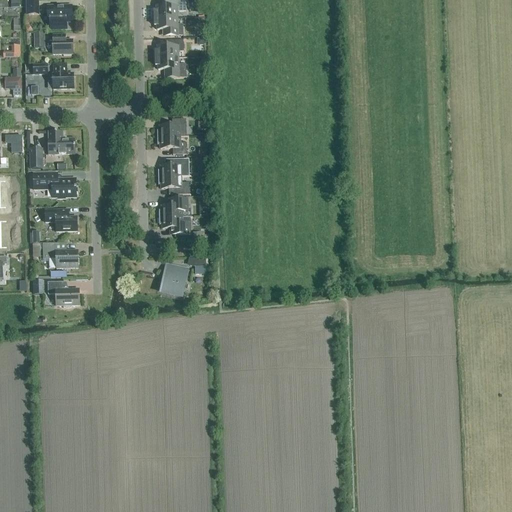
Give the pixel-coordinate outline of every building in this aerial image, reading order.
[(19,0),(11,0),(11,10),(20,10),(19,0)] [(154,13),(154,20),(177,19),(177,13),(186,12),(186,2),(186,1),(169,2),(169,8),(156,8),(157,12),(154,13)] [(38,2),(26,2),(27,16),(39,16),(38,2)] [(48,24),(50,24),(50,31),(66,30),(66,23),(72,23),(72,7),(48,8),(48,16),(50,15),(50,23),(48,23),(48,24)] [(157,31),(163,31),(163,37),(183,37),(183,36),(183,26),(177,26),(177,19),(154,20),(154,27),(157,27),(157,31)] [(44,35),(34,35),(34,49),(45,49),(44,35)] [(52,42),(53,56),(63,56),(63,57),(72,57),(72,56),(73,56),(72,41),(64,42),(64,40),(65,40),(65,36),(53,37),(53,42),(52,42)] [(155,60),(178,59),(178,53),(183,53),(183,42),(183,41),(170,42),(170,48),(157,48),(158,52),(155,53),(155,60)] [(178,66),(178,59),(155,60),(155,67),(158,67),(158,71),(164,71),(164,79),(171,79),(186,79),(186,78),(186,66),(178,66)] [(53,76),(53,91),(74,90),(73,75),(66,75),(66,72),(67,72),(67,65),(53,66),(53,76)] [(47,76),(47,66),(33,66),(33,76),(47,76)] [(21,79),(5,80),(5,90),(21,90),(21,79)] [(158,132),(157,132),(157,139),(180,138),(186,137),(186,132),(186,127),(185,127),(185,121),(186,121),(172,121),(172,127),(159,128),(160,132),(158,132)] [(63,133),(49,134),(49,141),(48,141),(48,156),(75,156),(75,140),(63,140),(63,133)] [(13,144),(13,153),(23,153),(23,137),(7,137),(7,144),(13,144)] [(180,144),(180,138),(157,139),(157,147),(158,146),(160,146),(160,150),(173,150),(173,156),(187,156),(186,156),(186,150),(187,150),(186,144),(180,144)] [(42,150),(30,150),(30,170),(43,170),(42,150)] [(158,172),(158,179),(181,178),(181,173),(187,172),(187,167),(186,167),(186,161),(187,161),(173,161),(173,167),(160,168),(161,172),(159,172),(158,172)] [(65,198),(76,198),(76,195),(77,195),(78,195),(78,189),(77,189),(76,190),(76,181),(57,182),(57,174),(33,175),(34,192),(34,190),(51,190),(52,191),(52,199),(57,199),(58,200),(64,199),(65,198)] [(181,184),(181,178),(158,179),(158,186),(159,186),(161,186),(161,190),(174,190),(174,196),(190,196),(189,196),(189,190),(190,190),(189,184),(181,184)] [(160,212),(159,212),(159,219),(182,218),(191,218),(191,210),(188,210),(188,207),(187,201),(188,201),(174,201),(174,207),(161,208),(162,212),(160,212)] [(59,211),(45,212),(45,224),(56,224),(56,233),(77,233),(77,218),(59,219),(59,211)] [(182,218),(159,219),(159,226),(160,226),(162,226),(162,230),(175,230),(175,236),(191,236),(190,236),(190,230),(191,230),(190,224),(182,224),(182,218)] [(43,260),(49,259),(49,270),(78,269),(78,252),(61,252),(61,245),(43,245),(43,260)] [(194,267),(206,267),(206,259),(189,259),(187,267),(194,268),(194,267)] [(161,292),(182,296),(183,293),(187,271),(180,269),(179,276),(165,273),(162,288),(161,292)] [(72,307),(79,307),(79,291),(64,291),(63,283),(47,284),(48,296),(56,296),(56,307),(63,307),(63,309),(68,310),(72,308),(72,307)]
